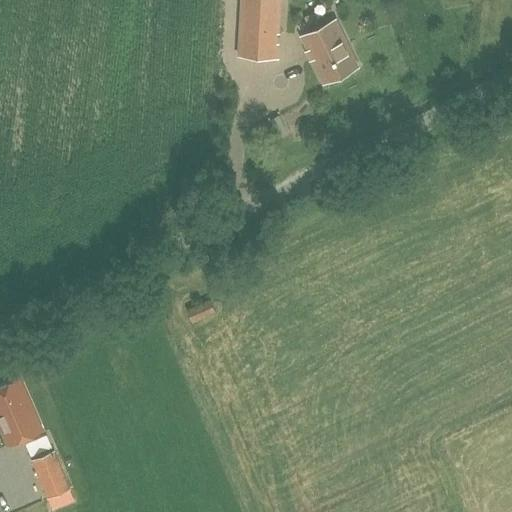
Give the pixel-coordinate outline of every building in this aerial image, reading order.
[(276,34),(277,34),(279,0),(241,0),(238,55),(276,57),(277,44),(275,44),(276,34)] [(335,19),(301,36),(323,82),(357,66),(335,19)] [(192,323),(216,313),(209,298),(186,308),(192,323)] [(19,378),(0,386),(0,425),(8,443),(41,429),(19,378)] [(70,489),(55,451),(31,461),(46,499),(70,489)]
